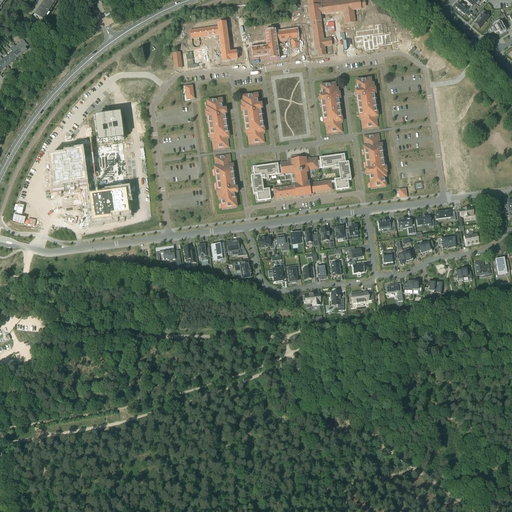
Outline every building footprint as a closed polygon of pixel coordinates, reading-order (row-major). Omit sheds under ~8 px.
[(45,0),(35,16),(43,21),(57,0),(45,0)] [(353,11),(356,10),(361,10),(360,8),(365,7),(364,1),(359,2),(359,0),(358,0),(341,2),(341,0),(321,3),(320,0),(317,0),(308,1),(308,8),(310,24),(312,24),(315,51),(318,50),(318,56),(325,56),(324,47),(331,46),(330,39),(323,41),(319,15),(343,12),(345,24),(355,23),(353,11)] [(460,4),(459,4),(468,11),(467,10),(469,8),(470,7),(472,8),(475,4),(470,0),(464,0),(463,1),(465,3),(462,6),(460,4)] [(459,4),(455,9),(459,12),(458,13),(463,17),(464,16),(465,14),(467,16),(470,13),(468,11),(459,4)] [(481,17),(474,25),(479,29),(488,19),(484,16),(483,15),(485,13),(482,10),(479,15),(481,17)] [(495,26),(491,28),(495,34),(499,31),(500,34),(506,32),(499,20),(494,23),(495,26)] [(218,28),(190,31),(191,39),(219,35),(223,62),(230,61),(237,60),(236,52),(229,53),(226,29),(227,28),(227,26),(225,25),(225,23),(218,24),(218,28)] [(378,33),(355,37),(355,42),(357,42),(358,47),(364,46),(364,49),(369,48),(369,50),(374,49),(374,47),(387,45),(387,43),(396,42),(395,37),(397,37),(395,26),(387,27),(386,23),(377,25),(378,33)] [(268,48),(252,50),(253,58),(269,56),(270,59),(277,58),(275,42),(292,39),(293,49),(298,49),(296,39),(297,38),(296,31),(274,34),(274,32),(266,33),(268,48)] [(20,43),(16,47),(17,49),(22,55),(27,51),(25,48),(27,47),(22,41),(20,43)] [(15,46),(10,50),(12,53),(17,59),(22,55),(17,49),(16,47),(15,46)] [(12,53),(7,57),(12,62),(17,59),(12,53)] [(180,53),(173,54),(175,69),(177,69),(181,68),(180,53)] [(7,57),(3,61),(7,66),(12,62),(7,57)] [(357,91),(354,92),(355,97),(356,97),(359,120),(361,120),(362,130),(377,127),(376,118),(377,117),(374,95),(375,94),(375,89),(374,89),(373,85),(371,85),(370,80),(356,82),(357,91)] [(321,96),(319,97),(319,102),(320,102),(324,125),(325,124),(327,134),(341,132),(340,122),(341,122),(342,122),(339,99),(340,99),(339,94),(338,94),(337,89),(335,90),(335,85),(320,87),(321,96)] [(192,86),(185,87),(187,100),(194,99),(192,86)] [(242,107),(241,107),(242,113),(243,113),(246,136),(248,135),(249,145),(264,143),(262,133),(264,133),(261,110),(262,110),(261,105),(258,105),(257,95),(242,97),(243,102),(241,103),(242,107)] [(206,112),(205,112),(206,118),(207,118),(210,141),(212,140),(214,150),(228,148),(227,138),(229,138),(225,115),(226,115),(226,110),(223,110),(221,100),(207,102),(208,107),(206,108),(206,112)] [(105,117),(95,119),(99,143),(124,140),(120,115),(111,117),(111,118),(105,119),(105,117)] [(363,147),(366,170),(365,171),(366,176),(369,176),(371,190),(385,188),(384,178),(386,178),(385,173),(386,173),(386,168),(384,168),(381,145),(379,145),(378,135),(363,137),(365,147),(363,148),(363,147)] [(66,159),(52,161),(56,190),(71,188),(70,186),(79,185),(84,224),(133,218),(123,143),(79,149),(80,155),(66,157),(66,159)] [(265,166),(253,168),(254,172),(252,172),(252,176),(251,176),(251,179),(251,180),(251,182),(252,182),(253,195),(257,194),(257,196),(255,197),(256,201),(258,201),(258,202),(264,201),(264,202),(267,201),(270,200),(269,192),(273,192),(274,199),(293,196),(293,198),(314,195),(313,193),(332,191),(331,184),(336,184),(337,192),(340,191),(340,192),(343,191),(349,190),(349,189),(350,189),(350,184),(348,184),(348,182),(351,182),(349,169),(350,169),(349,166),(349,167),(348,163),(347,164),(346,160),(344,160),(344,155),(332,157),(331,156),(329,157),(320,159),(320,161),(317,162),(316,159),(309,160),(309,158),(305,159),(305,155),(290,157),(291,161),(287,161),(287,163),(280,164),(280,166),(278,166),(277,165),(268,166),(268,165),(265,166)] [(216,168),(214,168),(217,191),(216,191),(217,197),(218,196),(219,201),(221,201),(222,210),(236,208),(235,194),(237,194),(237,188),(236,188),(232,166),(231,166),(229,156),(215,158),(216,168)] [(459,214),(456,214),(457,222),(461,221),(461,218),(463,217),(463,218),(470,217),(470,216),(473,216),(472,209),(469,209),(462,210),(459,210),(459,211),(459,214)] [(449,212),(435,213),(436,220),(450,218),(450,221),(455,220),(454,214),(450,215),(449,212)] [(422,217),(417,218),(418,226),(429,224),(429,227),(434,227),(433,221),(430,221),(429,216),(425,217),(425,216),(422,217)] [(402,221),(398,221),(399,229),(403,228),(403,229),(405,228),(409,228),(409,229),(410,229),(411,234),(415,234),(414,227),(412,227),(410,219),(406,219),(402,219),(402,221)] [(382,222),(377,222),(379,231),(382,230),(390,229),(390,232),(395,231),(394,231),(393,225),(394,225),(394,224),(390,225),(389,221),(385,222),(385,221),(382,222)] [(349,233),(346,234),(347,240),(353,240),(352,237),(358,236),(357,231),(358,231),(357,227),(356,226),(352,226),(352,228),(349,228),(349,233)] [(335,236),(336,240),(344,239),(344,241),(347,241),(346,233),(343,234),(342,228),(334,229),(335,232),(334,232),(335,236)] [(333,243),(332,236),(329,237),(328,230),(325,230),(324,229),(319,230),(320,235),(321,235),(322,241),(329,241),(329,243),(333,243)] [(312,247),(318,247),(316,236),(311,236),(311,232),(305,233),(305,236),(304,236),(305,240),(306,240),(306,244),(312,243),(312,247)] [(468,236),(464,237),(466,246),(478,243),(476,234),(473,235),(472,233),(468,234),(468,236)] [(298,248),(304,247),(303,241),(299,241),(298,234),(295,234),(292,234),(292,235),(290,235),(291,239),(291,243),(292,243),(292,246),(297,245),(298,248)] [(454,238),(448,239),(449,249),(456,248),(456,245),(460,244),(458,234),(454,235),(454,238)] [(283,236),(277,236),(278,245),(284,245),(284,251),(289,251),(287,238),(285,239),(284,238),(283,239),(283,236)] [(449,249),(448,239),(442,240),(441,236),(437,237),(438,247),(442,246),(442,249),(449,249)] [(270,249),(275,249),(274,243),(270,243),(270,239),(267,239),(266,238),(261,239),(261,240),(258,240),(259,248),(270,247),(270,249)] [(428,242),(423,244),(426,254),(432,252),(431,249),(434,248),(431,240),(428,241),(428,242)] [(238,241),(226,243),(228,252),(237,251),(238,255),(246,253),(242,245),(238,246),(238,241)] [(426,254),(423,244),(417,246),(417,245),(413,246),(416,254),(419,253),(420,256),(426,254)] [(209,248),(204,249),(204,246),(202,246),(202,245),(199,246),(199,247),(198,247),(199,258),(200,257),(201,259),(202,258),(202,261),(208,261),(207,257),(210,257),(209,248)] [(221,253),(220,245),(212,247),(213,259),(221,258),(221,262),(226,261),(225,253),(221,253)] [(186,247),(186,248),(184,249),(186,263),(190,262),(190,264),(196,263),(195,252),(191,252),(191,248),(190,248),(190,247),(186,247)] [(362,258),(360,250),(353,251),(352,248),(348,248),(350,260),(362,258)] [(413,261),(408,249),(402,251),(406,264),(413,261)] [(391,251),(382,252),(382,257),(382,258),(383,261),(383,265),(386,264),(393,263),(392,259),(393,259),(393,257),(395,257),(395,259),(396,259),(395,250),(394,251),(394,252),(391,252),(391,251)] [(166,251),(163,252),(163,253),(162,253),(163,255),(163,256),(163,257),(163,258),(163,260),(164,260),(166,260),(167,260),(167,263),(175,262),(176,269),(177,268),(177,269),(181,268),(179,251),(173,252),(174,254),(172,254),(170,255),(170,252),(167,252),(166,251)] [(400,266),(406,264),(402,251),(396,253),(400,266)] [(504,258),(495,260),(498,273),(509,271),(507,261),(504,262),(504,258)] [(332,277),(340,276),(340,271),(340,268),(339,268),(339,267),(342,266),(342,260),(338,261),(338,264),(331,266),(332,277)] [(239,265),(235,266),(236,271),(241,270),(242,279),(244,279),(244,280),(247,280),(247,279),(250,278),(250,274),(251,274),(250,270),(249,270),(248,265),(247,265),(246,262),(239,263),(239,265)] [(352,266),(353,274),(357,274),(361,274),(361,273),(364,273),(363,264),(356,265),(355,262),(350,263),(350,266),(352,266)] [(482,262),(475,264),(476,276),(489,274),(488,267),(483,268),(482,262)] [(280,263),(281,269),(272,270),(273,276),(272,276),(273,277),(274,283),(283,282),(281,271),(285,271),(283,263),(280,263)] [(318,279),(326,278),(324,265),(319,265),(319,268),(316,268),(318,279)] [(300,274),(299,266),(295,266),(295,269),(288,270),(289,283),(291,282),(291,283),(295,283),(295,282),(297,282),(296,274),(300,274)] [(313,268),(303,269),(304,281),(312,280),(311,277),(315,276),(313,268)] [(468,273),(467,268),(461,269),(461,271),(463,283),(472,281),(471,273),(468,273)] [(412,292),(413,282),(407,281),(406,284),(403,284),(403,291),(412,292)] [(419,282),(413,282),(412,292),(418,292),(418,295),(422,295),(422,287),(419,287),(419,282)] [(434,293),(435,283),(428,282),(428,289),(426,288),(425,292),(434,293)] [(441,297),(442,283),(435,283),(434,293),(433,296),(441,297)] [(389,288),(386,288),(386,294),(396,293),(398,303),(403,302),(401,288),(398,288),(397,284),(389,286),(389,288)] [(340,293),(332,293),(332,294),(330,294),(330,300),(332,300),(332,305),(337,305),(337,311),(344,311),(344,299),(340,300),(340,293)] [(361,293),(352,294),(353,303),(356,303),(356,304),(365,302),(370,301),(370,298),(367,298),(367,294),(361,295),(361,293)] [(309,295),(309,296),(302,296),(303,297),(304,301),(305,301),(306,305),(313,304),(313,306),(320,305),(319,295),(313,295),(313,294),(309,295)]
